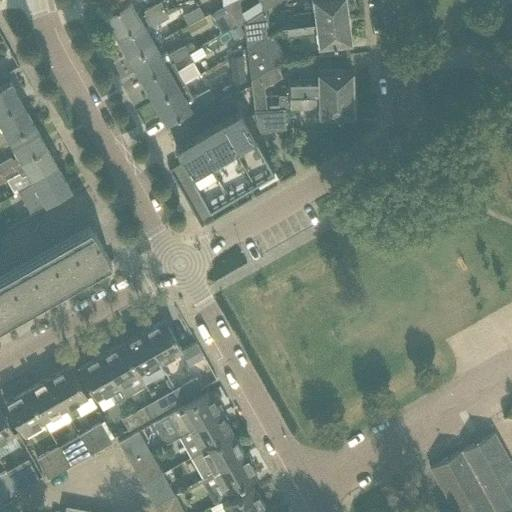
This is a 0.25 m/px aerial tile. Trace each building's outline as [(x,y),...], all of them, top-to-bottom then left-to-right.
[(116,35),(164,9),(159,1),(143,10),(145,13),(138,17),(128,0),(127,0),(104,13),(116,35)] [(234,0),(223,7),(210,14),(217,27),(221,33),(241,22),(238,0),(234,0)] [(259,0),(262,3),(265,8),(278,0),(259,0)] [(294,9),(280,11),(282,25),(286,25),(347,17),(344,0),(311,0),(313,11),(294,13),(294,9)] [(168,16),(164,9),(116,35),(128,57),(153,43),(144,26),(150,23),(152,26),(168,16)] [(263,10),(243,22),(246,48),(260,40),(265,37),(266,36),(263,10)] [(190,36),(211,23),(206,14),(185,27),(190,36)] [(286,26),(278,31),(281,36),(287,35),(316,32),(317,47),(330,46),(350,44),(347,17),(286,25),(286,26)] [(260,40),(246,48),(250,79),(275,64),(260,40)] [(141,79),(188,52),(184,44),(167,53),(169,56),(163,60),(153,43),(128,57),(141,79)] [(188,52),(141,79),(153,100),(178,86),(184,83),(180,77),(176,69),(193,60),(188,52)] [(241,56),(228,57),(232,82),(244,81),(241,56)] [(352,92),(351,68),(331,68),(317,69),(317,79),(288,80),(288,89),(288,94),(352,92)] [(0,114),(21,103),(9,81),(0,85),(0,114)] [(187,103),(178,86),(153,100),(165,122),(213,96),(208,87),(192,97),(193,99),(187,103)] [(264,86),(251,88),(254,110),(267,109),(264,86)] [(267,109),(254,110),(257,132),(270,130),(270,127),(285,126),(285,109),(318,108),(318,118),(334,118),(352,117),(352,92),(288,94),(277,94),(278,109),(267,109)] [(272,168),(232,97),(188,122),(194,133),(174,145),(207,204),(272,168)] [(21,103),(0,114),(0,143),(9,138),(33,124),(21,103)] [(0,171),(45,146),(33,124),(9,138),(18,155),(12,159),(10,156),(0,161),(0,171)] [(45,146),(0,171),(0,176),(2,180),(19,171),(22,177),(28,173),(31,178),(33,182),(58,167),(45,146)] [(33,182),(18,190),(28,207),(31,212),(70,190),(58,167),(33,182)] [(0,321),(110,260),(92,228),(0,280),(0,321)] [(164,319),(142,331),(160,362),(181,350),(164,319)] [(160,362),(142,331),(121,343),(139,374),(160,362)] [(139,374),(121,343),(100,355),(118,386),(124,396),(134,391),(128,381),(139,374)] [(118,386),(100,355),(79,367),(96,399),(109,392),(114,402),(124,396),(118,386)] [(86,397),(78,383),(69,366),(47,378),(65,409),(70,418),(79,412),(74,404),(86,397)] [(196,376),(178,386),(174,388),(181,399),(202,387),(196,376)] [(65,409),(47,378),(26,390),(44,421),(65,409)] [(181,399),(174,388),(163,394),(170,405),(181,399)] [(44,421),(26,390),(5,402),(22,433),(44,421)] [(179,435),(221,412),(208,390),(177,408),(167,414),(179,435)] [(143,405),(132,412),(138,423),(150,417),(143,405)] [(0,441),(13,434),(6,420),(0,410),(0,441)] [(138,423),(132,412),(121,418),(127,429),(138,423)] [(190,456),(232,433),(221,412),(179,435),(190,456)] [(111,441),(101,424),(100,422),(79,434),(90,453),(111,441)] [(138,430),(136,431),(118,441),(130,463),(150,452),(138,430)] [(511,466),(493,432),(430,467),(444,492),(449,489),(461,511),(495,511),(511,503),(511,466)] [(202,478),(244,454),(232,433),(190,456),(202,478)] [(90,453),(79,434),(58,446),(69,465),(90,453)] [(69,465),(58,446),(36,458),(47,477),(69,465)] [(162,473),(150,452),(130,463),(142,484),(162,473)] [(256,475),(244,454),(202,478),(208,488),(219,482),(225,493),(256,475)] [(38,478),(29,461),(27,458),(6,470),(17,490),(38,478)] [(0,499),(17,490),(6,470),(0,473),(0,499)] [(174,494),(162,473),(142,484),(154,505),(174,494)] [(226,511),(257,511),(265,508),(253,486),(236,496),(222,504),(226,511)] [(183,511),(174,494),(154,505),(158,511),(183,511)]
